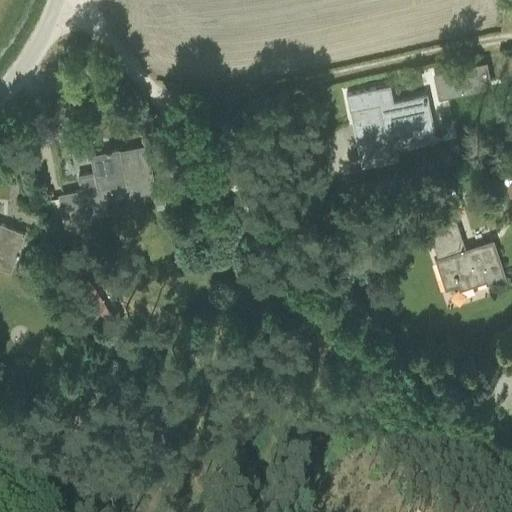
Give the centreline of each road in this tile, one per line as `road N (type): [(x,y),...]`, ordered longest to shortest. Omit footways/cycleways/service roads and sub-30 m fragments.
road 1 (unclassified): [(511,473),(157,101)]
road 2 (residential): [(157,101),(511,40)]
road 3 (unclassified): [(157,101),(74,14)]
